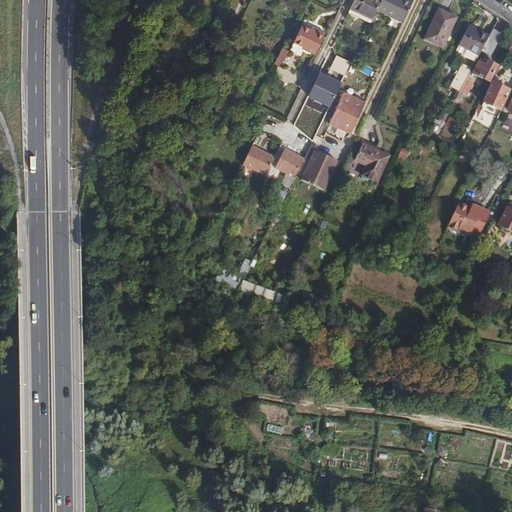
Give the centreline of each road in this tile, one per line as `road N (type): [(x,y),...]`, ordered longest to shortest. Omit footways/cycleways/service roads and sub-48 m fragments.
road 1 (track): [(0,408),(18,389),(50,380),(124,379),(440,416),(511,434)]
road 2 (primary): [(63,511),(61,0)]
road 3 (primary): [(37,0),(39,511)]
